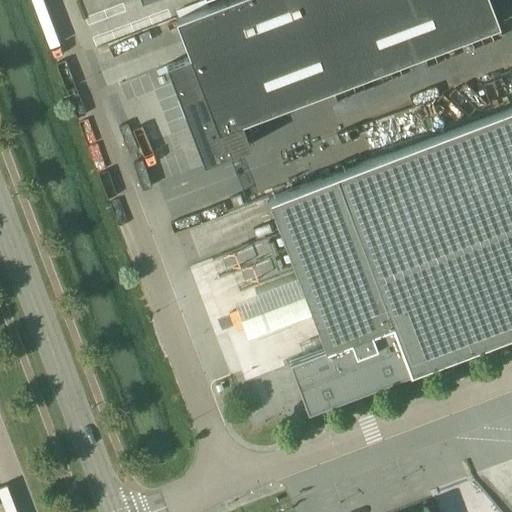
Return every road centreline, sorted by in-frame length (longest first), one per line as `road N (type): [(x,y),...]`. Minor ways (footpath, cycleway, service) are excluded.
road 1 (unclassified): [(232,486),(47,0)]
road 2 (tertiary): [(111,511),(0,218)]
road 3 (unclassified): [(232,486),(511,379)]
